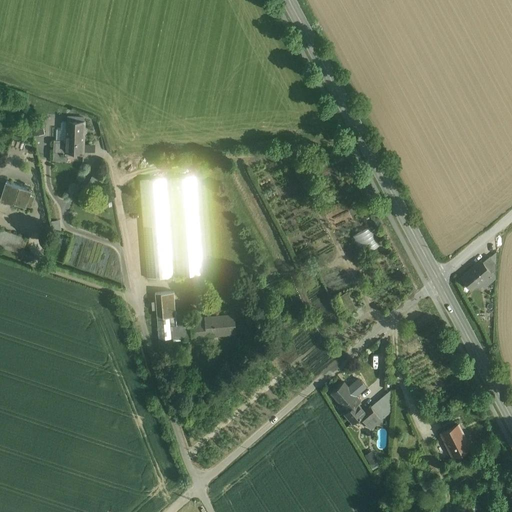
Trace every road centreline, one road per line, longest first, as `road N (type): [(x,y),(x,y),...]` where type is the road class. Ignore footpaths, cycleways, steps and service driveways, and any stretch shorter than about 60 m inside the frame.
road 1 (secondary): [(437,278),(289,0)]
road 2 (unclassified): [(196,489),(394,315)]
road 3 (residential): [(394,315),(399,377),(454,511)]
road 4 (secondary): [(511,418),(437,278)]
